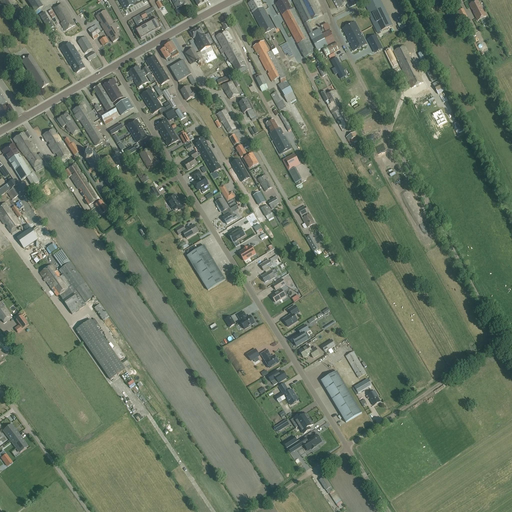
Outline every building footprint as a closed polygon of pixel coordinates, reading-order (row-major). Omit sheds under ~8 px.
[(0,0),(1,3),(5,9),(7,13),(18,7),(14,1),(13,1),(12,0),(0,0)] [(35,12),(36,12),(43,7),(37,0),(29,0),(28,1),(35,12)] [(125,9),(135,4),(132,0),(128,0),(122,4),(125,9)] [(171,0),(177,9),(183,6),(186,4),(183,0),(171,0)] [(261,4),(259,0),(255,0),(248,4),(264,34),(274,28),(263,8),(262,8),(260,5),(261,4)] [(289,5),(286,0),(282,0),(276,4),(295,40),(298,45),(309,39),(291,4),(289,5)] [(293,0),(293,1),(309,35),(313,33),(308,23),(313,20),(322,16),(314,0),(293,0)] [(332,0),(337,9),(339,8),(346,5),(348,9),(361,2),(360,0),(349,0),(351,2),(349,3),(347,0),(332,0)] [(379,0),(362,0),(372,19),(371,19),(377,33),(383,30),(381,26),(390,21),(379,0)] [(470,5),(478,20),(485,17),(477,1),(470,5)] [(63,8),(60,3),(53,8),(61,22),(61,24),(66,31),(75,25),(72,19),(71,20),(70,19),(71,17),(65,7),(63,8)] [(106,11),(97,16),(101,24),(100,25),(104,30),(116,23),(114,24),(110,17),(106,11)] [(47,20),(54,30),(60,26),(53,16),(47,20)] [(161,28),(155,17),(149,21),(150,22),(155,32),(161,28)] [(472,27),(468,20),(463,23),(466,30),(472,27)] [(155,32),(150,22),(145,24),(146,25),(151,34),(155,32)] [(355,22),(343,29),(345,34),(346,34),(348,38),(347,39),(348,40),(349,43),(350,43),(351,45),(354,51),(367,44),(361,33),(355,22)] [(116,23),(104,30),(106,34),(107,33),(113,43),(121,38),(117,32),(118,31),(117,29),(119,28),(116,23)] [(151,34),(146,25),(141,28),(146,37),(151,34)] [(92,37),(100,33),(96,26),(88,30),(92,37)] [(136,31),(141,40),(146,37),(141,28),(140,26),(138,27),(139,29),(136,31)] [(204,57),(213,52),(214,51),(213,51),(200,28),(190,33),(198,46),(204,57)] [(227,31),(216,37),(223,49),(229,60),(231,63),(232,63),(237,72),(239,70),(241,73),(248,69),(247,67),(247,66),(243,60),(242,60),(240,58),(241,57),(240,55),(234,43),(233,43),(231,40),(232,39),(227,31)] [(323,48),(335,41),(329,31),(318,37),(323,48)] [(368,40),(374,53),(376,52),(383,49),(376,36),(368,40)] [(85,53),(92,49),(85,37),(78,42),(85,53)] [(315,53),(309,39),(298,45),(304,58),(315,53)] [(270,53),(263,41),(253,47),(258,56),(259,55),(260,58),(259,59),(266,71),(268,71),(269,73),(268,74),(272,82),(279,78),(280,80),(281,84),(277,85),(287,103),(296,98),(286,81),(287,80),(285,77),(285,75),(276,59),(274,55),(273,54),(272,51),(270,53)] [(326,57),(340,50),(335,42),(322,49),(326,57)] [(70,43),(61,49),(71,67),(72,66),(77,74),(85,68),(81,61),(82,60),(80,57),(73,46),(72,46),(70,43)] [(176,50),(172,43),(165,47),(165,48),(166,49),(161,52),(166,60),(171,57),(172,59),(179,54),(176,50)] [(423,83),(416,68),(405,46),(393,52),(405,75),(402,76),(397,66),(393,67),(405,93),(410,91),(412,90),(411,89),(411,88),(423,83)] [(193,49),(184,54),(191,65),(194,63),(200,59),(193,49)] [(387,53),(392,63),(396,61),(391,51),(387,53)] [(89,61),(96,57),(94,52),(86,57),(89,61)] [(351,56),(356,64),(364,60),(359,52),(351,56)] [(49,84),(44,76),(31,55),(21,62),(35,82),(40,90),(49,84)] [(154,73),(162,68),(154,56),(146,61),(154,73)] [(21,66),(15,57),(9,61),(15,70),(16,70),(21,77),(23,75),(18,68),(21,66)] [(337,58),(331,61),(335,68),(332,69),(335,75),(338,74),(341,79),(346,76),(337,58)] [(178,83),(191,75),(183,60),(170,68),(178,83)] [(141,72),(138,67),(129,72),(133,79),(142,73),(144,77),(150,73),(146,67),(143,69),(143,70),(141,72)] [(432,67),(425,70),(432,83),(438,80),(432,67)] [(162,68),(154,73),(161,85),(169,80),(162,68)] [(145,77),(144,77),(142,73),(133,79),(134,79),(135,81),(135,82),(139,88),(148,82),(145,77)] [(113,103),(122,97),(115,85),(117,84),(114,79),(103,85),(113,103)] [(440,81),(433,84),(437,93),(444,89),(440,81)] [(230,100),(239,95),(232,82),(222,86),(225,93),(230,100)] [(106,111),(113,107),(100,85),(93,89),(106,111)] [(154,88),(160,97),(163,95),(157,86),(154,88)] [(188,87),(181,91),(187,101),(194,97),(196,95),(194,91),(191,92),(188,87)] [(271,87),(261,93),(266,101),(270,98),(268,95),(274,92),(271,87)] [(415,97),(428,94),(427,87),(413,90),(415,97)] [(147,105),(156,99),(151,90),(141,96),(143,99),(145,99),(146,101),(146,102),(147,105)] [(167,101),(171,98),(166,90),(162,92),(167,101)] [(339,99),(334,91),(326,95),(325,92),(321,94),(325,103),(326,102),(328,106),(337,122),(343,132),(352,127),(339,103),(339,99)] [(276,92),(270,95),(277,111),(284,108),(276,92)] [(9,106),(0,93),(0,116),(1,119),(9,114),(13,112),(9,106)] [(217,94),(210,98),(212,103),(220,100),(217,94)] [(133,109),(127,99),(125,100),(124,100),(115,106),(121,116),(133,109)] [(147,105),(149,108),(150,107),(151,110),(151,111),(153,114),(162,109),(156,99),(147,105)] [(252,110),(251,109),(246,100),(239,103),(242,109),(242,110),(243,113),(247,112),(251,120),(252,119),(254,121),(258,119),(257,116),(253,110),(252,110)] [(84,129),(93,123),(94,123),(87,113),(81,105),(72,111),(74,114),(74,116),(77,121),(80,121),(84,129)] [(113,107),(106,111),(107,112),(104,113),(103,111),(98,113),(105,125),(119,117),(114,107),(113,107)] [(171,109),(165,113),(168,119),(173,116),(175,118),(176,117),(171,109)] [(179,110),(175,112),(181,120),(186,117),(184,114),(182,115),(179,110)] [(233,122),(225,110),(217,115),(220,120),(229,133),(235,129),(235,128),(236,127),(233,122)] [(79,131),(66,113),(57,120),(62,128),(65,126),(67,128),(66,129),(69,133),(70,132),(73,135),(79,131)] [(162,136),(172,130),(166,120),(156,127),(159,131),(160,131),(161,133),(160,134),(162,136)] [(279,129),(274,120),(265,125),(273,139),(281,134),(283,134),(280,128),(279,129)] [(131,135),(141,129),(136,121),(126,126),(131,135)] [(93,123),(84,129),(95,146),(105,140),(101,134),(100,135),(98,132),(100,131),(97,126),(95,126),(93,123)] [(111,135),(123,128),(120,124),(108,130),(111,135)] [(57,136),(53,129),(43,135),(45,140),(47,143),(48,142),(50,144),(48,146),(54,155),(56,154),(57,156),(55,158),(57,162),(69,155),(59,140),(60,140),(58,135),(57,136)] [(141,129),(131,135),(136,143),(146,137),(141,129)] [(172,130),(162,136),(164,140),(165,140),(166,142),(166,143),(168,146),(178,140),(172,130)] [(29,143),(28,141),(28,140),(24,133),(13,139),(18,148),(25,157),(36,172),(45,167),(41,160),(44,157),(41,153),(38,155),(35,156),(34,154),(35,152),(31,145),(33,144),(32,142),(30,143),(29,143)] [(180,136),(184,145),(190,142),(188,138),(186,133),(180,136)] [(283,137),(281,134),(273,139),(281,154),(291,149),(284,136),(283,137)] [(347,142),(355,141),(354,134),(346,136),(347,142)] [(234,146),(239,143),(235,135),(230,137),(234,146)] [(205,161),(213,156),(209,149),(208,147),(208,146),(203,137),(194,142),(205,161)] [(71,144),(67,138),(64,140),(74,156),(78,154),(79,153),(73,143),(71,144)] [(9,161),(19,155),(19,154),(13,144),(2,151),(5,157),(6,157),(8,161),(9,161)] [(128,156),(136,151),(133,146),(125,151),(128,156)] [(236,149),(238,153),(241,158),(246,154),(241,146),(236,149)] [(88,150),(89,151),(88,151),(85,153),(84,157),(86,160),(87,160),(92,167),(101,161),(95,152),(93,152),(94,149),(88,148),(88,150)] [(152,158),(150,155),(151,154),(148,149),(140,155),(148,170),(156,165),(154,163),(156,161),(153,157),(152,158)] [(188,171),(197,165),(193,159),(198,156),(195,151),(190,154),(192,158),(190,159),(190,160),(184,164),(188,171)] [(259,164),(252,153),(244,158),(249,167),(251,166),(252,167),(259,164)] [(282,157),(286,168),(298,164),(294,153),(282,157)] [(9,161),(8,161),(21,181),(27,178),(32,186),(39,182),(33,173),(32,174),(19,154),(19,155),(9,161)] [(213,156),(205,161),(212,174),(221,169),(218,164),(218,165),(217,163),(217,162),(213,156)] [(118,170),(109,157),(102,161),(111,175),(118,170)] [(242,182),(250,178),(239,160),(231,164),(233,167),(232,167),(242,182)] [(76,164),(64,172),(69,178),(70,177),(78,189),(87,183),(78,169),(79,169),(76,164)] [(295,168),(288,172),(295,184),(300,181),(301,180),(295,168)] [(139,178),(143,176),(139,169),(135,171),(139,178)] [(202,179),(200,176),(201,176),(198,170),(192,174),(195,180),(196,179),(197,181),(193,184),(198,191),(208,184),(204,177),(202,179)] [(265,192),(273,188),(268,181),(269,181),(265,175),(258,179),(265,192)] [(115,185),(109,176),(105,179),(111,188),(115,185)] [(0,196),(17,185),(13,180),(0,189),(0,196)] [(96,197),(87,183),(78,189),(80,189),(82,191),(81,193),(83,197),(85,196),(86,198),(85,199),(89,205),(97,200),(95,197),(96,197)] [(160,196),(155,187),(149,191),(154,200),(160,196)] [(12,200),(17,197),(18,196),(13,189),(7,193),(12,200)] [(229,194),(224,197),(227,202),(235,197),(232,192),(229,194)] [(259,206),(265,202),(260,192),(253,196),(259,206)] [(180,203),(175,195),(168,199),(170,203),(169,203),(172,208),(173,207),(175,211),(178,209),(179,210),(183,207),(180,203)] [(223,198),(215,203),(221,213),(223,212),(226,217),(223,218),(227,225),(234,221),(233,220),(237,218),(235,215),(234,216),(230,210),(223,198)] [(275,198),(268,202),(271,208),(273,206),(274,208),(278,206),(277,204),(278,203),(275,198)] [(108,211),(101,201),(95,205),(101,215),(108,211)] [(21,227),(5,203),(0,206),(0,216),(0,217),(0,216),(0,219),(4,225),(6,224),(8,227),(6,227),(11,234),(21,227)] [(15,206),(11,208),(18,218),(22,216),(15,206)] [(272,214),(267,206),(261,209),(266,217),(272,214)] [(307,228),(315,224),(305,207),(298,211),(307,228)] [(259,224),(253,214),(246,218),(253,229),(259,224)] [(30,229),(27,225),(23,228),(26,232),(16,238),(24,249),(37,240),(30,229)] [(198,232),(194,225),(188,229),(188,228),(185,230),(183,226),(176,230),(179,235),(183,233),(187,239),(198,232)] [(245,236),(240,228),(228,235),(233,243),(245,236)] [(267,237),(263,231),(252,237),(256,243),(262,240),(264,244),(269,241),(266,237),(267,237)] [(313,252),(319,249),(311,236),(306,239),(312,250),(313,252)] [(302,255),(298,248),(299,248),(297,245),(295,242),(292,244),(293,246),(296,251),(299,257),(302,255)] [(208,291),(225,280),(204,246),(187,256),(208,291)] [(244,250),(239,253),(245,262),(256,255),(251,246),(248,248),(247,248),(244,250)] [(40,259),(46,255),(43,250),(37,255),(40,259)] [(62,268),(70,263),(61,250),(53,256),(62,268)] [(275,278),(269,268),(272,266),(270,263),(278,258),(277,256),(260,266),(264,272),(265,271),(267,274),(262,277),(265,283),(270,280),(270,281),(275,278)] [(339,264),(335,257),(329,260),(332,265),(334,264),(336,266),(339,264)] [(52,265),(40,273),(44,278),(43,280),(45,283),(47,282),(56,297),(59,295),(72,315),(85,306),(84,304),(94,297),(70,263),(62,268),(60,270),(63,275),(60,277),(52,265)] [(286,297),(280,288),(285,285),(282,280),(273,286),(276,291),(278,290),(279,291),(271,296),(275,303),(281,299),(281,300),(286,297)] [(10,318),(0,303),(0,318),(4,322),(10,318)] [(103,321),(108,318),(109,317),(100,304),(99,305),(94,309),(103,321)] [(295,306),(289,310),(291,314),(283,320),(288,327),(297,321),(295,317),(300,313),(295,306)] [(247,318),(244,312),(238,316),(241,321),(240,322),(245,329),(254,323),(250,316),(247,318)] [(14,329),(15,330),(18,334),(29,326),(22,316),(16,320),(19,325),(14,329)] [(230,317),(225,320),(229,328),(235,324),(230,317)] [(110,380),(125,370),(90,320),(75,330),(110,380)] [(300,334),(292,339),(293,342),(294,344),(296,346),(307,339),(303,333),(308,330),(305,326),(297,330),(300,334)] [(325,352),(335,346),(332,340),(321,347),(325,352)] [(311,350),(308,346),(299,351),(304,358),(310,354),(313,358),(319,355),(315,348),(311,350)] [(260,356),(256,350),(247,355),(251,361),(260,356)] [(271,357),(267,351),(261,354),(265,361),(267,364),(266,365),(268,368),(269,367),(269,368),(279,363),(274,356),(271,357)] [(358,378),(366,374),(353,352),(345,357),(358,378)] [(279,374),(277,371),(267,376),(271,382),(275,379),(276,380),(279,383),(287,378),(283,371),(279,374)] [(346,423),(362,414),(337,371),(321,381),(346,423)] [(358,394),(371,386),(367,380),(354,387),(358,394)] [(289,392),(284,384),(279,387),(282,393),(284,395),(287,398),(291,405),(298,401),(292,390),(289,392)] [(373,406),(380,402),(377,396),(377,395),(375,391),(367,396),(373,406)] [(282,393),(276,397),(279,403),(287,398),(284,395),(282,393)] [(300,415),(294,419),(299,426),(310,419),(306,414),(302,417),(300,415)] [(310,419),(299,426),(299,427),(304,434),(311,429),(309,427),(313,425),(310,419)] [(283,423),(275,428),(278,432),(286,427),(289,425),(286,420),(283,423)] [(18,435),(11,425),(3,431),(10,440),(18,435)] [(27,447),(18,435),(10,440),(19,453),(27,447)] [(295,443),(287,448),(291,454),(296,451),(304,445),(306,448),(308,451),(308,452),(308,451),(311,449),(312,450),(316,447),(322,442),(319,438),(317,435),(316,435),(313,437),(310,439),(307,441),(306,440),(307,440),(305,438),(300,442),(299,441),(295,443)] [(295,443),(292,438),(284,443),(284,444),(287,449),(287,448),(295,443)] [(6,455),(2,458),(1,458),(7,466),(12,463),(6,455)] [(328,494),(333,490),(324,477),(319,480),(328,494)] [(340,499),(336,493),(330,496),(335,503),(340,499)]
